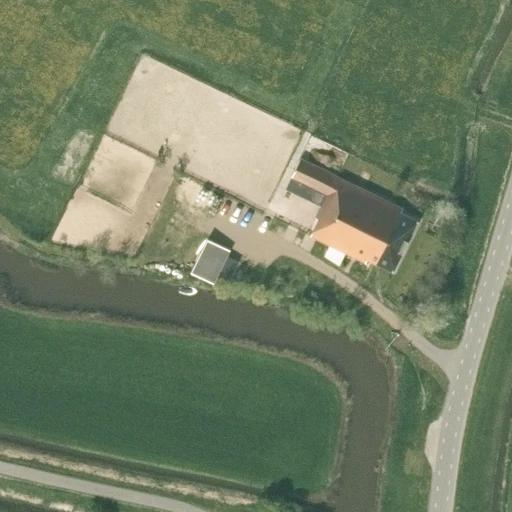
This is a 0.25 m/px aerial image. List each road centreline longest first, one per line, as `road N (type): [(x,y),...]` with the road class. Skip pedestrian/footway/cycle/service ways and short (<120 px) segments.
road 1 (tertiary): [(440,511),(454,411),(511,210)]
road 2 (unclassified): [(191,511),(0,468)]
